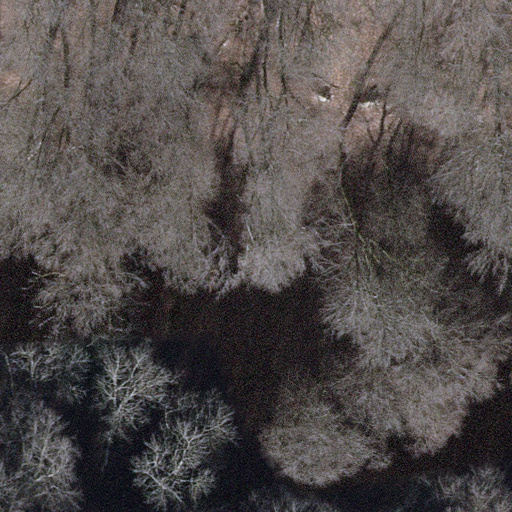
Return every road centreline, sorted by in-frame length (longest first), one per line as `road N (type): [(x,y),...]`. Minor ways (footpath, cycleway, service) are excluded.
road 1 (track): [(0,393),(199,408),(511,394)]
road 2 (track): [(394,399),(508,511)]
